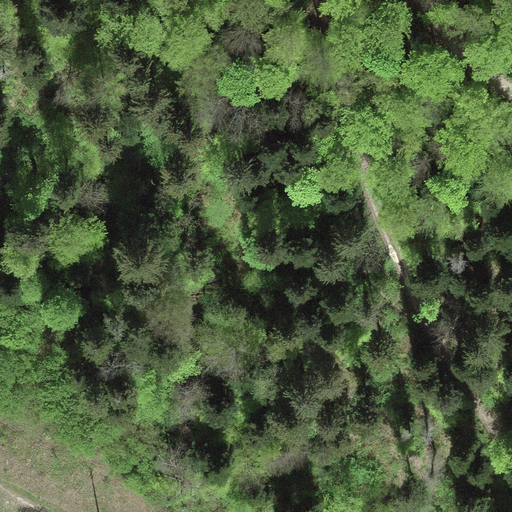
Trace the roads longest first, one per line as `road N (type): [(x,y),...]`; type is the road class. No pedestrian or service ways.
road 1 (track): [(435,336),(367,187),(349,127),(339,0)]
road 2 (track): [(511,456),(435,336)]
road 3 (track): [(427,0),(465,57),(511,98)]
